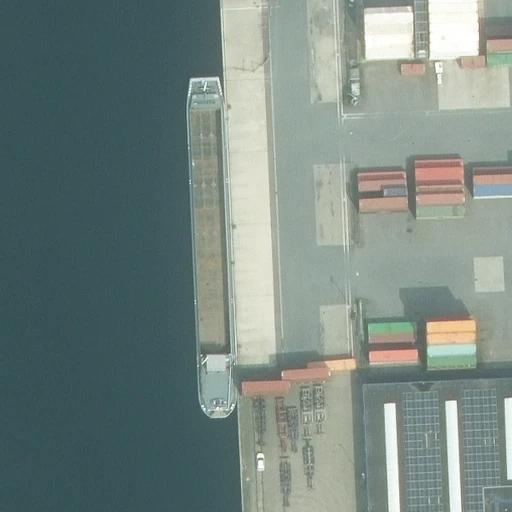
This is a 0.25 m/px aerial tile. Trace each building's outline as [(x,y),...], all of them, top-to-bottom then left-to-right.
[(504,14),(504,0),(453,0),(453,14),(504,14)] [(462,19),(462,48),(505,48),(505,19),(462,19)] [(511,64),(501,65),(501,88),(511,87),(511,64)] [(511,150),(442,152),(443,175),(388,176),(389,208),(379,208),(379,222),(436,221),(436,222),(511,220),(511,150)] [(511,326),(457,327),(458,360),(511,359),(511,326)] [(511,511),(511,383),(361,390),(367,511),(511,511)]
